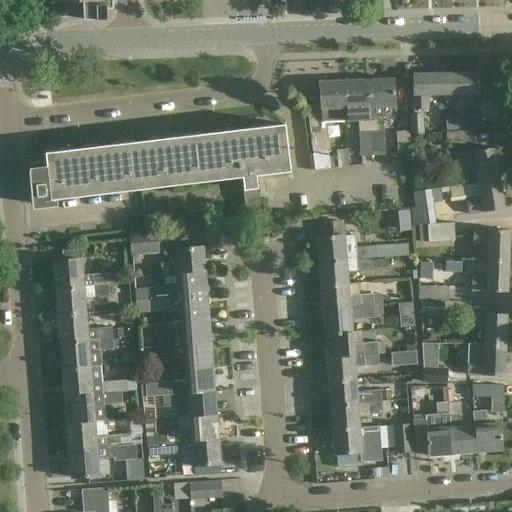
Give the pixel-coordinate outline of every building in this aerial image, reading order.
[(50,0),(51,0),(59,0),(80,0),(81,19),(94,19),(105,19),(104,8),(110,7),(110,0),(50,0)] [(473,72),(443,73),(443,94),(459,94),(459,108),(474,108),(473,72)] [(412,73),(413,110),(428,109),(428,95),(443,94),(443,73),(412,73)] [(392,79),(368,80),(371,154),(384,154),(382,117),(384,117),(384,106),(393,106),(392,79)] [(371,154),(368,80),(343,81),(344,107),(358,107),(360,155),(371,154)] [(320,114),(307,115),(312,153),(328,152),(329,151),(326,128),(321,128),(321,123),(345,122),(344,107),(343,81),(319,82),(320,105),(320,114)] [(320,114),(320,105),(306,107),(307,115),(320,114)] [(410,115),(410,134),(422,134),(422,115),(410,115)] [(475,116),(465,117),(466,128),(476,127),(475,116)] [(30,203),(30,202),(53,199),(52,193),(287,165),(282,124),(43,153),(45,172),(28,174),(28,173),(26,173),(28,203),(30,203)] [(407,131),(397,131),(397,153),(408,152),(407,131)] [(494,147),(458,153),(461,168),(475,166),(478,181),(499,178),(494,147)] [(242,188),(254,186),(253,173),(240,175),(242,188)] [(504,208),(499,178),(478,181),(480,197),(466,199),(468,214),(504,208)] [(465,200),(462,185),(449,187),(451,202),(465,200)] [(242,190),(245,213),(259,212),(256,188),(242,190)] [(430,189),(413,192),(415,210),(433,207),(430,189)] [(376,257),(375,245),(356,247),(355,234),(343,235),(342,221),(320,223),(321,237),(316,238),(318,262),(370,258),(376,257)] [(427,224),(428,242),(454,241),(453,222),(427,224)] [(131,254),(157,252),(155,230),(129,232),(131,254)] [(509,231),(473,230),(472,244),(486,245),(486,261),(508,261),(509,231)] [(176,262),(160,263),(161,275),(177,273),(204,271),(202,246),(175,248),(176,262)] [(81,275),(80,258),(52,261),(54,288),(82,286),(92,285),(107,284),(106,273),(81,275)] [(370,260),(370,258),(318,262),(320,285),(347,283),(346,272),(371,270),(370,268),(388,267),(387,259),(370,260)] [(445,261),(445,271),(460,271),(460,261),(445,261)] [(507,292),(508,261),(486,261),(485,276),(471,276),(470,291),(507,292)] [(419,262),(419,278),(431,279),(432,263),(419,262)] [(153,287),(147,287),(148,300),(168,298),(179,297),(206,295),(204,271),(177,273),(178,285),(153,287)] [(347,283),(320,285),(322,310),(373,306),(382,305),(382,294),(372,294),(348,296),(347,283)] [(92,285),(93,296),(107,295),(107,284),(92,285)] [(57,315),(84,313),(82,286),(54,288),(57,315)] [(179,297),(168,298),(169,310),(180,309),(181,321),(208,319),(206,295),(179,297)] [(168,298),(148,300),(149,311),(155,311),(167,310),(169,310),(168,298)] [(444,314),(444,302),(420,302),(420,314),(444,314)] [(398,315),(412,314),(411,303),(397,304),(398,315)] [(374,318),(373,306),(322,310),(324,334),(351,332),(350,320),(374,318)] [(506,314),(470,312),(469,328),(483,329),(483,344),(505,345),(506,314)] [(84,313),(57,315),(59,342),(111,338),(110,328),(110,327),(86,329),(84,313)] [(172,334),(157,335),(158,347),(173,346),(183,345),(210,343),(208,319),(181,321),(182,333),(172,334)] [(352,344),(351,332),(324,334),(326,357),(353,355),(363,355),(377,353),(376,342),(352,344)] [(111,338),(59,342),(61,369),(89,367),(100,366),(99,350),(112,349),(111,338)] [(159,359),(184,357),(185,369),(211,367),(210,343),(183,345),(173,346),(158,347),(159,359)] [(504,376),(505,345),(483,344),(482,360),(468,359),(468,374),(504,376)] [(403,364),(416,363),(415,350),(405,351),(402,351),(403,364)] [(378,365),(377,353),(363,355),(353,355),(326,357),(328,381),(355,379),(354,367),(378,365)] [(89,367),(61,369),(63,396),(119,391),(135,390),(134,379),(101,382),(100,366),(89,367)] [(161,383),(145,384),(146,396),(162,395),(176,394),(187,393),(213,391),(211,367),(185,369),(186,381),(161,383)] [(423,382),(445,383),(446,369),(436,369),(422,369),(423,380),(423,382)] [(355,379),(328,381),(330,406),(357,403),(367,403),(366,391),(356,392),(355,379)] [(411,388),(411,400),(425,400),(425,388),(411,388)] [(380,390),(366,391),(367,403),(381,402),(380,390)] [(119,391),(63,396),(65,423),(104,420),(103,403),(120,402),(119,391)] [(187,393),(176,394),(177,404),(187,403),(188,417),(215,415),(213,391),(187,393)] [(163,406),(177,405),(177,404),(176,394),(162,395),(163,406)] [(503,412),(503,398),(491,397),(491,412),(503,412)] [(368,414),(382,413),(381,402),(367,403),(368,414)] [(461,416),(460,402),(448,403),(449,413),(449,417),(461,416)] [(332,429),(359,427),(357,403),(330,406),(332,429)] [(414,420),(411,420),(414,450),(427,449),(428,456),(452,454),(451,442),(450,427),(449,417),(449,413),(448,403),(436,404),(437,414),(424,415),(425,419),(414,420)] [(500,450),(498,423),(486,424),(485,411),(473,412),(474,425),(476,452),(500,450)] [(189,429),(179,430),(180,441),(190,440),(217,438),(215,415),(188,417),(189,429)] [(474,425),(462,426),(461,416),(449,417),(450,427),(451,442),(452,454),(476,452),(474,425)] [(104,420),(65,423),(67,450),(95,448),(105,447),(121,446),(120,435),(107,436),(106,419),(104,420)] [(395,451),(409,450),(407,423),(393,424),(395,451)] [(359,427),(332,429),(334,454),(361,452),(362,462),(383,460),(380,425),(359,427)] [(166,442),(180,441),(179,430),(165,431),(166,442)] [(192,465),(219,463),(217,438),(190,440),(192,465)] [(181,453),(191,452),(190,440),(180,441),(181,453)] [(180,441),(166,442),(167,454),(181,453),(180,441)] [(148,443),(149,456),(167,454),(166,442),(148,443)] [(95,448),(67,450),(70,477),(97,475),(96,459),(106,458),(113,457),(113,461),(136,459),(134,444),(121,446),(105,447),(95,448)] [(390,453),(390,473),(410,473),(411,453),(390,453)] [(143,459),(136,459),(126,460),(127,481),(145,480),(143,459)] [(219,474),(218,463),(207,464),(207,475),(219,474)] [(373,470),(374,480),(389,479),(388,469),(373,470)] [(221,497),(220,481),(189,483),(190,499),(221,497)] [(107,511),(106,488),(84,490),(86,511),(97,510),(96,511),(107,511)] [(116,495),(115,507),(129,507),(129,495),(116,495)]
